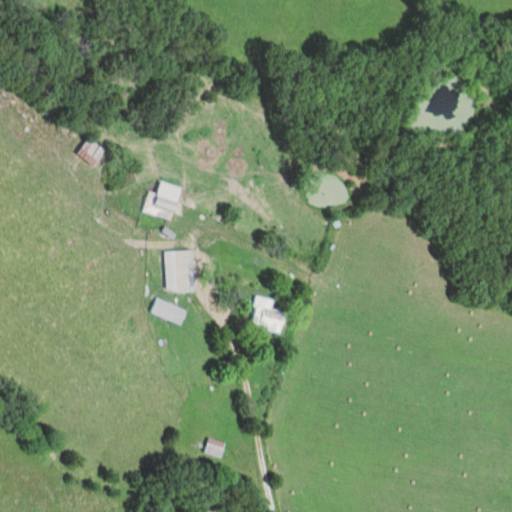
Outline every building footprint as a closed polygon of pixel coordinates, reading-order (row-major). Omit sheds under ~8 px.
[(75,155),(93,167),(104,151),(86,139),(75,155)] [(148,193),(141,212),(170,222),(179,193),(158,186),(155,195),(148,193)] [(165,258),(164,293),(191,293),(191,252),(173,252),(172,258),(165,258)] [(271,299),(253,299),(253,330),(281,330),(281,315),(271,315),(271,299)] [(186,312),(155,300),(150,314),(180,326),(186,312)] [(204,453),(220,459),(225,445),(209,439),(204,453)]
